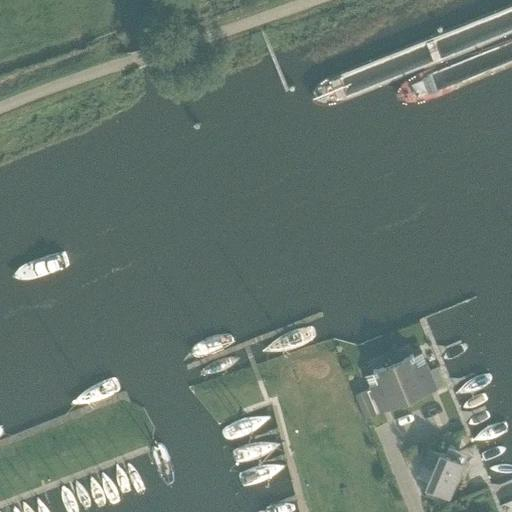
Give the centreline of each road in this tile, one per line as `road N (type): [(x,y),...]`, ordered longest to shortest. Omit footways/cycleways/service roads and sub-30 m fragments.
road 1 (unclassified): [(0,107),(313,0)]
road 2 (residential): [(416,511),(386,436),(444,413)]
